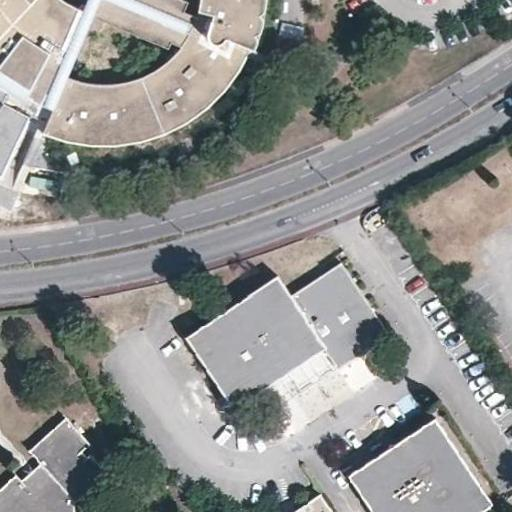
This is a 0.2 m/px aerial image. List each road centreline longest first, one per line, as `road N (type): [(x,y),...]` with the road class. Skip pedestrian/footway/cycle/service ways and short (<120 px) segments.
road 1 (secondary): [(511,68),(306,181),(85,245),(0,255)]
road 2 (secondary): [(0,290),(152,266),(271,232),(338,207),(511,109)]
